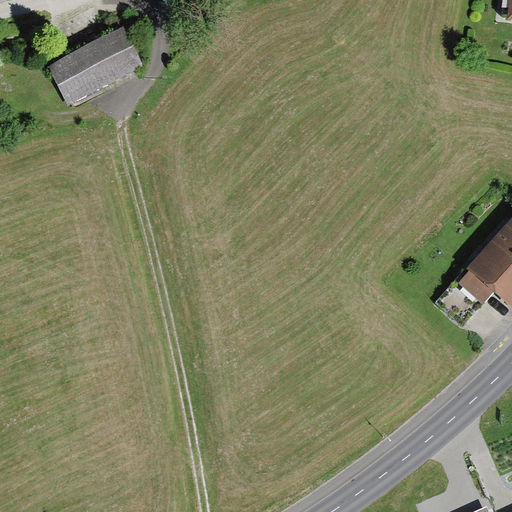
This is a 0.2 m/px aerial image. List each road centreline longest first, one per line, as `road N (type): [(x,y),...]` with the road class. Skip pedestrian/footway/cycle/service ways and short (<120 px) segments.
road 1 (track): [(157,0),(156,60),(121,110),(121,124),(203,511)]
road 2 (secondary): [(337,511),(511,363)]
